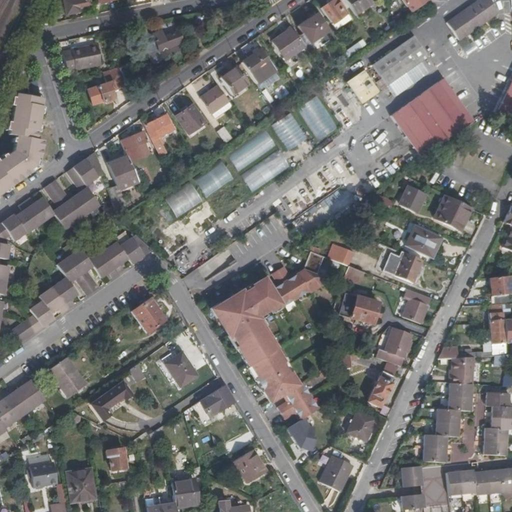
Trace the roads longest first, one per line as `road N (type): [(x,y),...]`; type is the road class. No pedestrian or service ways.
road 1 (residential): [(0,373),(154,264),(311,511)]
road 2 (residential): [(355,511),(511,188)]
road 3 (residential): [(211,0),(44,33),(30,50),(69,158)]
road 4 (residential): [(69,158),(284,0)]
